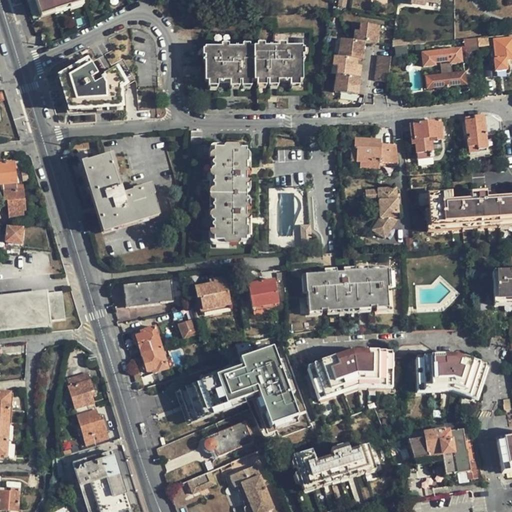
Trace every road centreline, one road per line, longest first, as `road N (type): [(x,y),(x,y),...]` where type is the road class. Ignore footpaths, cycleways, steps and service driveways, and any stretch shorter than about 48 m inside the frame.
road 1 (residential): [(173,125),(355,121),(511,97)]
road 2 (unknown): [(83,273),(281,259)]
road 3 (tertiary): [(100,329),(160,511)]
road 4 (tertiary): [(45,146),(100,329)]
road 5 (residential): [(38,337),(35,463),(0,467)]
road 6 (residential): [(42,138),(173,125)]
road 7 (residential): [(20,68),(134,18)]
road 8 (residential): [(134,18),(165,44),(173,125)]
